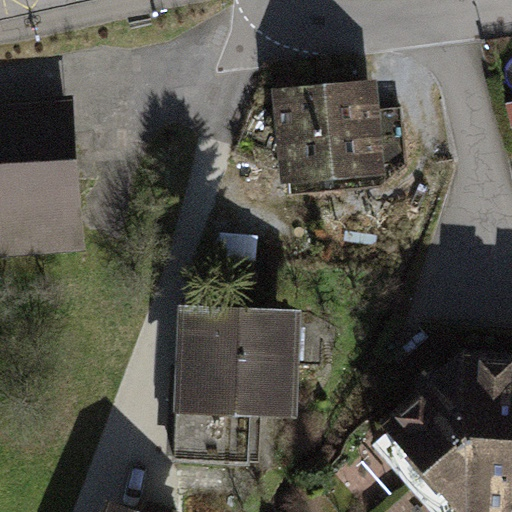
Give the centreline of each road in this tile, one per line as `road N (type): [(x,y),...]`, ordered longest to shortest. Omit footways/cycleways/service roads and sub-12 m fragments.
road 1 (unknown): [(120,428),(292,19)]
road 2 (residential): [(280,0),(292,19),(340,30),(511,9)]
